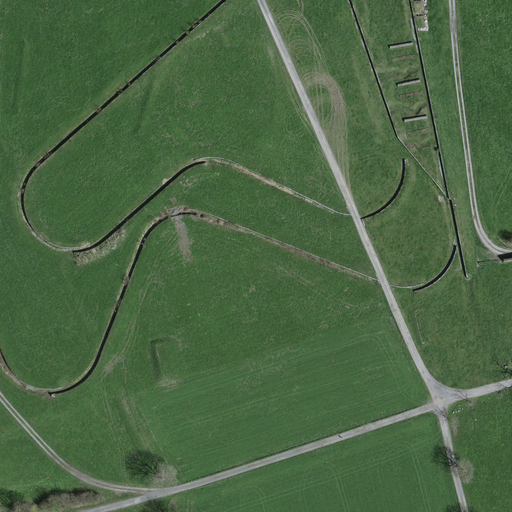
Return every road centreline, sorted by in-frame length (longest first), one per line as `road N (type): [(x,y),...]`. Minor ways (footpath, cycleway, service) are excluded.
road 1 (unclassified): [(260,0),(438,401),(464,511)]
road 2 (track): [(161,493),(439,405)]
road 3 (track): [(451,0),(477,221),(487,242),(511,253)]
road 4 (track): [(0,396),(79,476),(161,493)]
